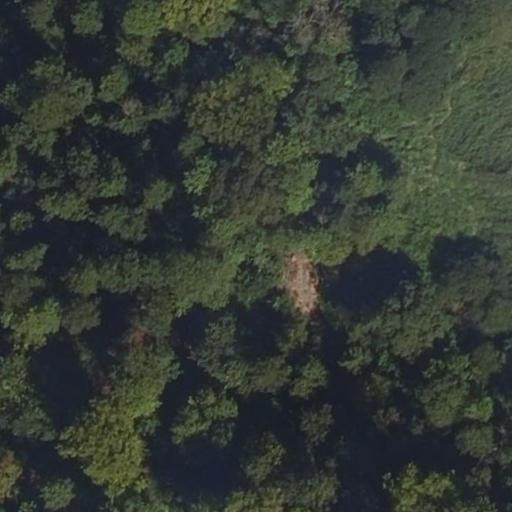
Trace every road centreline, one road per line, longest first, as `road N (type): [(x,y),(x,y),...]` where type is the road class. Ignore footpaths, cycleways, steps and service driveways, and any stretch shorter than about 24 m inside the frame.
road 1 (track): [(379,511),(306,480),(235,387),(90,130),(0,44)]
road 2 (track): [(0,404),(93,511)]
